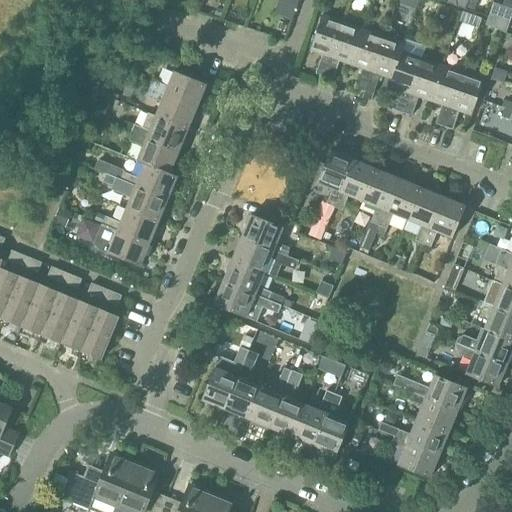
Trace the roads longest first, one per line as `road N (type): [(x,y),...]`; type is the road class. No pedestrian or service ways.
road 1 (residential): [(151,429),(167,306),(268,78)]
road 2 (residential): [(511,172),(268,78)]
road 3 (residential): [(151,429),(384,511)]
road 4 (residential): [(268,78),(250,51),(153,16)]
